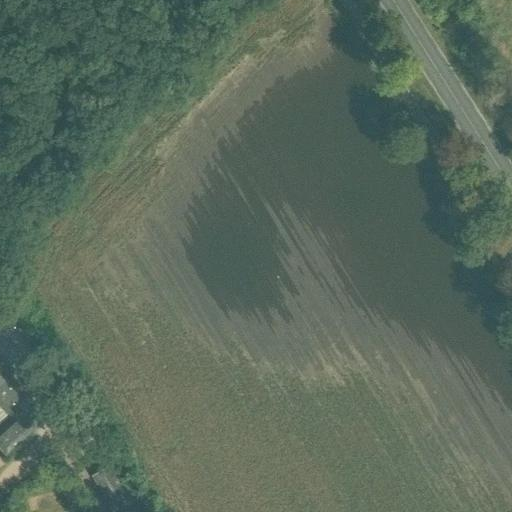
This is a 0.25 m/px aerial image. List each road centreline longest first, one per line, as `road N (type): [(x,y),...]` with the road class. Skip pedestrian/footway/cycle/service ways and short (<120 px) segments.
road 1 (unclassified): [(0,173),(165,0)]
road 2 (secondary): [(511,191),(389,0)]
